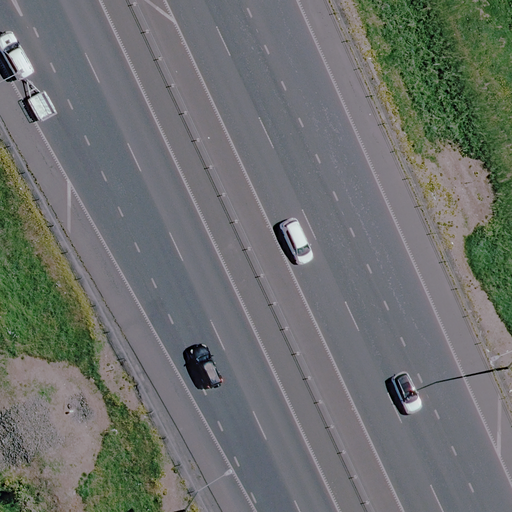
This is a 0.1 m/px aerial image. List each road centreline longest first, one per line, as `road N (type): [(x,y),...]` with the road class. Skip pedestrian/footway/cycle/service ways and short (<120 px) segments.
road 1 (motorway): [(208,0),(450,511)]
road 2 (motorway): [(286,484),(0,7)]
road 3 (motorway): [(273,0),(468,511)]
road 4 (motorway): [(286,484),(59,0)]
